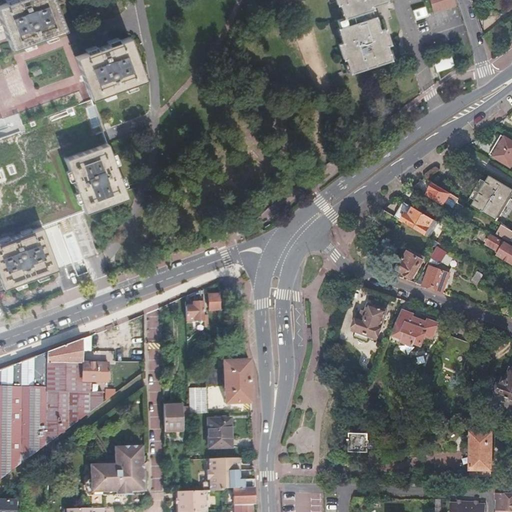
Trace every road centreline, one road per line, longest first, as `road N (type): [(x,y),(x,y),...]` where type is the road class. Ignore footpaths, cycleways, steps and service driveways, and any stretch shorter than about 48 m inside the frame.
road 1 (tertiary): [(226,257),(0,341)]
road 2 (secondary): [(315,230),(511,90)]
road 3 (secondary): [(490,85),(302,214)]
road 4 (residential): [(315,230),(347,266),(511,329)]
road 5 (secondary): [(266,263),(267,455)]
road 6 (secondary): [(267,455),(282,400),(289,271)]
